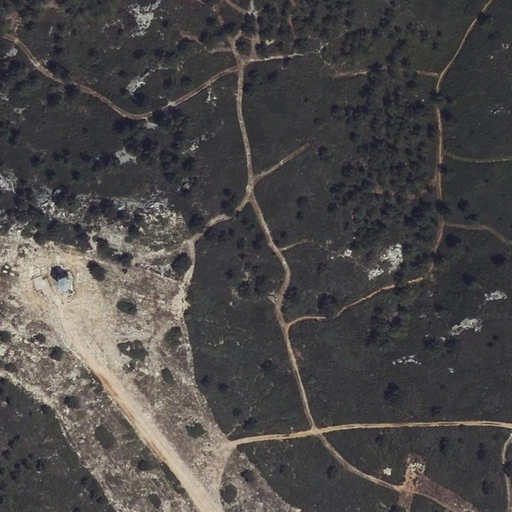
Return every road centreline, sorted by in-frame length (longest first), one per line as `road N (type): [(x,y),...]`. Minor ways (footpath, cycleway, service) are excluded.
road 1 (track): [(488,0),(440,75),(443,227),(434,255),(415,281),(285,326),(314,430),(205,455),(184,483)]
road 2 (track): [(58,302),(209,511)]
road 3 (track): [(511,425),(314,430)]
